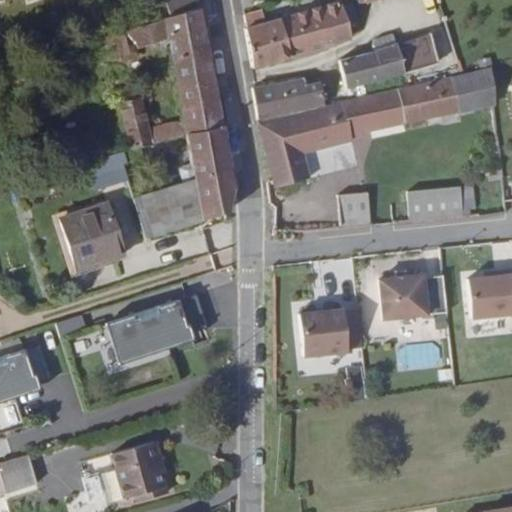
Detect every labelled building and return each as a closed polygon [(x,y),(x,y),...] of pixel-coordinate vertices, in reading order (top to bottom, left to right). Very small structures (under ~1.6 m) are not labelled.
[(368,0),(370,6),(383,3),(382,0),(340,0),(343,12),(348,36),(357,34),(349,0),(368,0)] [(262,33),(243,38),(250,79),(351,51),(348,36),(343,12),(262,33)] [(165,26),(169,49),(186,128),(189,143),(224,132),(200,15),(165,26)] [(259,21),(240,26),(243,38),(262,33),(259,21)] [(165,26),(116,44),(122,63),(169,49),(165,26)] [(430,47),(343,71),(349,99),(405,84),(404,79),(435,71),(430,47)] [(500,113),(498,71),(476,78),(486,116),(500,113)] [(486,116),(476,78),(458,82),(468,121),(486,116)] [(253,96),(260,127),(332,108),(327,88),(311,92),(308,82),(253,96)] [(468,121),(458,82),(261,135),(273,199),(301,194),(298,170),(350,156),(350,152),(371,147),(373,156),(407,147),(404,138),(468,121)] [(123,110),(138,159),(155,154),(150,137),(141,105),(123,110)] [(189,143),(186,128),(150,137),(155,154),(189,143)] [(154,197),(134,205),(145,242),(230,216),(229,181),(224,132),(189,143),(198,188),(156,201),(154,197)] [(122,163),(90,173),(90,174),(99,200),(129,190),(130,190),(122,163)] [(22,195),(14,171),(0,177),(8,199),(16,196),(22,195)] [(411,228),(466,222),(462,194),(408,200),(409,210),(411,228)] [(351,200),(321,204),(325,235),(355,232),(351,200)] [(397,211),(400,230),(411,228),(409,210),(397,211)] [(104,262),(106,269),(127,262),(111,212),(61,228),(74,272),(104,262)] [(77,278),(106,269),(104,262),(74,272),(77,278)] [(511,272),(466,274),(467,317),(511,315),(511,272)] [(446,309),(443,276),(423,279),(423,276),(378,281),(382,316),(446,309)] [(196,294),(103,324),(117,364),(191,339),(190,334),(206,328),(196,294)] [(364,355),(359,311),(300,316),(305,359),(349,354),(349,357),(364,355)] [(40,345),(0,358),(0,403),(41,390),(40,383),(50,380),(40,345)] [(346,367),(351,398),(365,396),(360,365),(346,367)] [(160,448),(118,458),(122,475),(129,503),(148,498),(150,504),(167,500),(162,479),(166,478),(160,448)] [(0,501),(49,489),(40,460),(0,472),(0,501)] [(129,503),(122,475),(107,478),(113,506),(129,503)]
